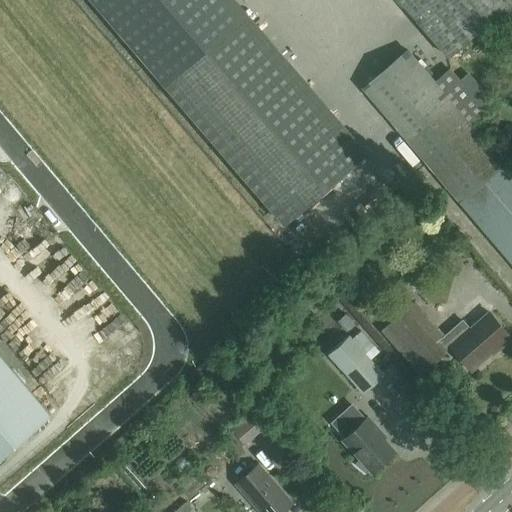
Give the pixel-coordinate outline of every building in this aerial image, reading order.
[(511,0),(399,0),(446,55),(510,0),(511,0)] [(229,27),(162,84),(280,221),(347,164),(229,27)] [(511,265),(511,174),(469,124),(434,83),(405,49),(362,88),(511,265)] [(434,83),(469,124),(485,111),(450,69),(434,83)] [(499,347),(510,338),(488,312),(469,328),(462,320),(435,343),(421,326),(430,318),(414,299),(389,321),(427,365),(449,346),(470,370),(498,346),(499,347)] [(382,314),(388,321),(403,308),(397,301),(382,314)] [(384,375),(349,335),(328,354),(363,393),(384,375)] [(0,456),(50,415),(0,356),(0,456)] [(257,413),(234,432),(248,448),(271,429),(257,413)] [(372,473),(394,453),(377,434),(379,432),(366,418),(355,428),(341,413),(329,423),(343,439),(342,440),(359,459),(354,465),(365,474),(369,470),(372,473)] [(282,511),(292,504),(257,464),(236,483),(261,511),(282,511)] [(195,511),(186,501),(173,511),(195,511)]
